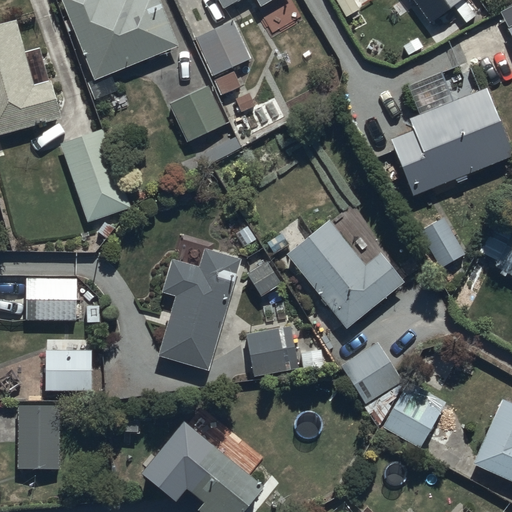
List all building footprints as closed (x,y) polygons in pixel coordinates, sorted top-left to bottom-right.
[(62,0),(95,77),(86,81),(94,99),(117,89),(109,72),(179,42),(161,0),(62,0)] [(413,0),(429,22),(435,18),(443,29),(474,7),(468,0),(413,0)] [(17,15),(0,19),(0,133),(64,117),(54,76),(35,81),(17,15)] [(252,57),(233,17),(195,35),(223,93),(242,84),(233,66),(252,57)] [(227,119),(207,82),(166,104),(186,141),(227,119)] [(511,149),(488,84),(410,114),(415,127),(392,136),(413,192),(511,154),(511,149)] [(130,207),(103,127),(61,141),(87,221),(130,207)] [(466,251),(443,214),(419,229),(442,266),(466,251)] [(328,215),(286,250),(348,325),(405,278),(381,248),(366,260),(328,215)] [(511,226),(511,228),(493,219),(477,250),(495,260),(494,263),(511,272),(511,226)] [(209,368),(241,255),(204,245),(199,263),(172,255),(162,289),(175,292),(158,353),(209,368)] [(266,258),(246,271),(261,294),(281,281),(266,258)] [(78,276),(26,275),(26,321),(77,321),(78,276)] [(293,323),(245,330),(252,374),(300,367),(293,323)] [(402,376),(377,338),(339,362),(364,401),(402,376)] [(93,344),(45,343),(44,389),(92,390),(93,344)] [(420,446),(446,398),(406,377),(380,425),(420,446)] [(511,477),(511,399),(502,395),(473,461),(511,477)] [(61,403),(18,402),(17,466),(60,467),(61,403)] [(242,511),(263,488),(182,423),(140,474),(176,503),(186,490),(202,503),(197,510),(199,511),(242,511)]
